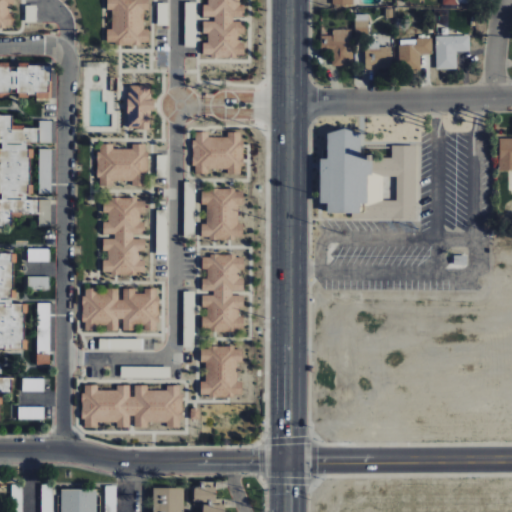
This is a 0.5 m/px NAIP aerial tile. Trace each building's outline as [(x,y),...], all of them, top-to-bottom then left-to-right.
[(148,45),(148,30),(143,30),(143,13),(148,13),(148,0),(105,0),(106,10),(111,10),(111,30),(106,30),(106,45),(148,45)] [(202,58),(231,59),(243,55),(244,45),(241,36),(245,34),(243,28),(243,22),(233,22),(232,18),(244,19),(244,7),(238,7),(238,0),(207,0),(207,5),(202,6),(202,17),(202,22),(202,34),(208,35),(207,43),(202,44),(202,58)] [(368,15),(355,15),(355,29),(368,29),(368,15)] [(352,30),(332,30),(332,37),(321,38),(321,49),(332,49),(332,67),(353,67),(352,30)] [(435,36),(436,70),(457,69),(457,52),(469,52),(469,36),(435,36)] [(432,39),(399,39),(400,70),(421,70),(421,55),(432,55),(432,39)] [(365,70),(392,69),(391,47),(379,47),(379,42),(365,43),(365,70)] [(49,65),(8,63),(7,65),(0,64),(0,92),(16,94),(16,96),(35,97),(35,99),(48,100),(49,65)] [(126,129),(151,129),(151,87),(126,87),(126,129)] [(27,199),(29,144),(51,145),(52,121),(38,120),(38,127),(10,126),(11,115),(0,114),(0,211),(15,212),(15,214),(39,215),(38,222),(49,222),(49,200),(27,199)] [(416,219),(415,145),(391,145),(391,158),(364,158),(364,150),(359,151),(359,130),(325,130),(326,158),(318,158),(318,202),(325,202),(325,213),(351,212),(351,220),(416,219)] [(193,170),(228,170),(228,174),(242,174),(242,132),(226,132),(226,137),(208,137),(208,132),(193,132),(193,170)] [(511,137),(499,138),(498,172),(511,171),(511,137)] [(97,181),(146,181),(146,144),(131,144),(131,149),(113,149),(113,144),(96,144),(97,181)] [(38,181),(48,181),(50,149),(39,148),(38,181)] [(202,238),(242,237),(242,224),(238,224),(237,189),(200,190),(202,238)] [(102,273),(144,274),(144,260),(142,260),(143,239),(134,238),(134,234),(144,234),(145,222),(140,222),(140,212),(145,212),(146,199),(109,198),(108,222),(103,222),(102,234),(113,234),(113,239),(102,238),(102,251),(107,251),(107,260),(102,260),(102,273)] [(27,261),(50,262),(50,249),(27,248),(27,261)] [(0,348),(23,348),(23,304),(10,304),(11,253),(0,253),(0,348)] [(243,255),(201,255),(202,290),(212,290),(212,295),(202,295),(203,329),(242,329),(241,293),(244,293),(243,255)] [(466,255),(453,255),(453,264),(466,264),(466,255)] [(27,289),(49,290),(49,277),(27,276),(27,289)] [(156,333),(157,312),(157,311),(158,297),(154,289),(147,288),(139,293),(135,293),(133,290),(123,289),(122,298),(117,301),(118,291),(83,289),(81,320),(87,331),(90,331),(103,323),(102,331),(117,332),(118,320),(123,318),(122,331),(156,333)] [(49,364),(50,303),(37,303),(36,364),(49,364)] [(200,395),(209,395),(209,397),(242,397),(242,381),(236,381),(236,363),(242,363),(242,346),(199,346),(200,395)] [(22,392),(45,391),(45,378),(21,378),(22,392)] [(178,427),(183,405),(179,384),(166,386),(166,388),(148,392),(146,384),(134,386),(134,389),(128,384),(116,387),(116,388),(98,392),(96,383),(85,386),(80,408),(84,428),(97,426),(97,424),(115,420),(116,426),(128,429),(130,416),(132,416),(135,429),(147,426),(148,424),(165,420),(167,429),(178,427)] [(223,511),(224,499),(214,499),(215,484),(193,483),(192,503),(201,503),(201,511),(223,511)] [(105,486),(105,511),(116,511),(116,486),(105,486)] [(182,511),(182,488),(151,487),(151,511),(182,511)] [(60,511),(96,511),(97,490),(61,489),(60,511)]
